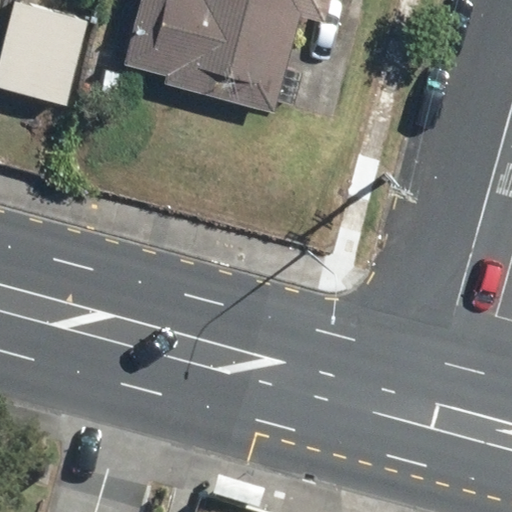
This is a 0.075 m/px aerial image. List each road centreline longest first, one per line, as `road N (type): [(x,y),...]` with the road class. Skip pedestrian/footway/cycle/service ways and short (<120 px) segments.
road 1 (primary): [(430,403),(0,305)]
road 2 (residential): [(430,403),(511,97)]
